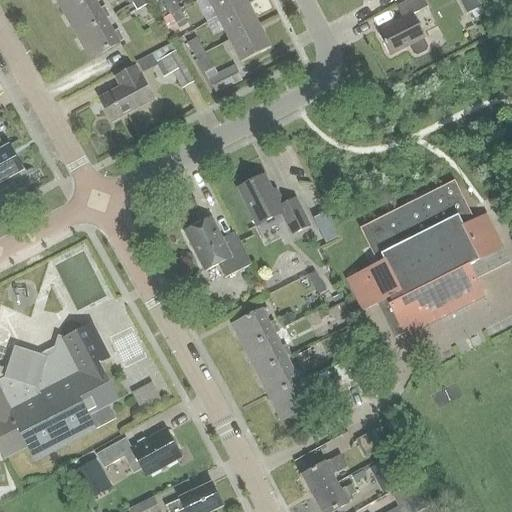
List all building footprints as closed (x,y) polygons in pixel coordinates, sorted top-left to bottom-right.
[(87,0),(55,0),(64,14),(87,0)] [(87,0),(64,14),(77,38),(106,20),(111,17),(105,7),(100,9),(94,0),(87,0)] [(180,10),(173,0),(162,0),(171,15),(180,10)] [(208,0),(218,19),(248,4),(245,0),(208,0)] [(403,20),(378,32),(390,56),(410,46),(414,54),(418,55),(426,51),(427,48),(423,40),(425,39),(413,15),(428,7),(423,0),(410,0),(396,7),(403,20)] [(484,0),(466,0),(472,13),(487,6),(484,0)] [(259,26),(248,4),(218,19),(229,41),(259,26)] [(188,24),(180,10),(171,15),(179,30),(188,24)] [(114,32),(106,20),(77,38),(90,60),(120,43),(124,40),(118,30),(114,32)] [(241,64),(271,49),(259,26),(229,41),(222,45),(226,54),(234,51),(241,64)] [(205,54),(196,39),(187,44),(196,58),(205,54)] [(193,80),(177,52),(156,63),(165,78),(173,73),(181,87),(193,80)] [(213,69),(205,54),(196,58),(204,74),(213,69)] [(208,79),(216,95),(243,82),(234,66),(208,79)] [(136,67),(115,78),(121,88),(100,100),(112,123),(154,100),(136,67)] [(0,142),(0,183),(7,179),(9,181),(6,183),(7,184),(34,169),(33,168),(23,173),(9,148),(4,150),(0,142)] [(276,199),(264,176),(237,189),(256,227),(281,214),(292,236),(310,227),(296,199),(284,205),(279,197),(276,199)] [(395,338),(408,332),(409,335),(419,330),(417,327),(439,316),(441,318),(469,304),(468,301),(483,294),(475,280),(510,262),(486,216),(475,222),(454,181),(360,229),(378,265),(348,281),(363,311),(378,304),(395,338)] [(335,211),(323,215),(332,240),(344,236),(335,211)] [(225,279),(251,265),(235,233),(222,240),(211,219),(184,232),(204,272),(218,265),(225,279)] [(275,334),(279,332),(274,321),(269,324),(262,310),(232,326),(244,350),(275,334)] [(0,452),(4,459),(27,448),(34,462),(115,420),(115,419),(114,419),(108,406),(117,401),(99,365),(109,359),(92,326),(64,340),(59,338),(54,354),(46,358),(14,347),(7,371),(0,368),(0,452)] [(244,350),(257,374),(287,358),(292,356),(286,345),(281,347),(275,334),(244,350)] [(304,380),(299,370),(294,372),(287,358),(257,374),(269,398),(299,382),(304,380)] [(373,389),(360,366),(351,371),(363,394),(373,389)] [(306,395),(299,382),(269,398),(281,422),(312,406),(316,404),(311,393),(306,395)] [(131,394),(140,412),(161,401),(152,384),(131,394)] [(380,460),(395,452),(381,426),(366,434),(380,460)] [(143,470),(147,477),(180,459),(165,431),(131,450),(126,439),(96,456),(104,470),(124,458),(133,475),(143,470)] [(302,477),(313,498),(337,485),(332,476),(348,468),(341,455),(325,464),(302,477)] [(369,466),(376,478),(379,483),(384,494),(403,484),(388,456),(369,466)] [(112,489),(95,460),(70,474),(86,503),(112,489)] [(391,496),(400,511),(421,511),(428,508),(414,483),(391,496)] [(211,511),(222,507),(211,485),(180,500),(165,507),(167,511),(211,511)] [(340,491),(337,485),(313,498),(321,511),(333,511),(347,504),(351,502),(344,489),(340,491)] [(131,511),(159,511),(153,499),(131,511)]
